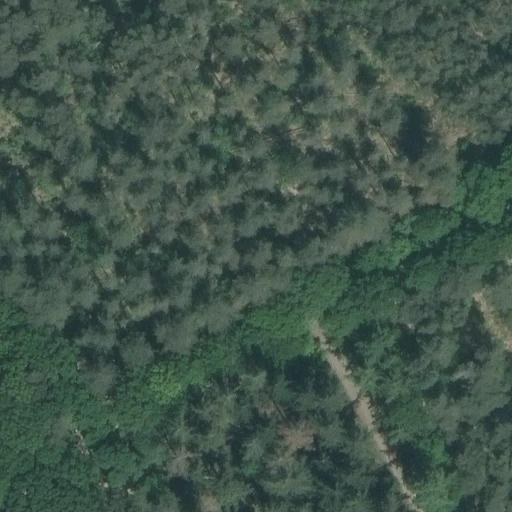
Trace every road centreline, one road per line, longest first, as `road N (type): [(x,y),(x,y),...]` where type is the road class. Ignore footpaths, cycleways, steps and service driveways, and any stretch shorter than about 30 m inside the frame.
road 1 (track): [(511,196),(0,494)]
road 2 (track): [(310,312),(414,511)]
road 3 (residential): [(90,441),(0,334)]
